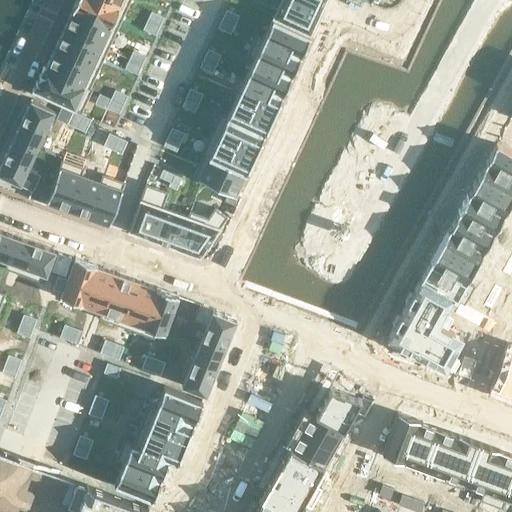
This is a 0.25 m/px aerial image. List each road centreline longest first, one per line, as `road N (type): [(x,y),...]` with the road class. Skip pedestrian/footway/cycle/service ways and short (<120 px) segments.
road 1 (residential): [(218,290),(341,20),(403,38),(420,0)]
road 2 (residential): [(511,70),(359,346)]
road 3 (residential): [(218,290),(0,208)]
road 4 (residential): [(511,418),(363,363),(359,346)]
road 5 (residential): [(59,0),(0,131)]
